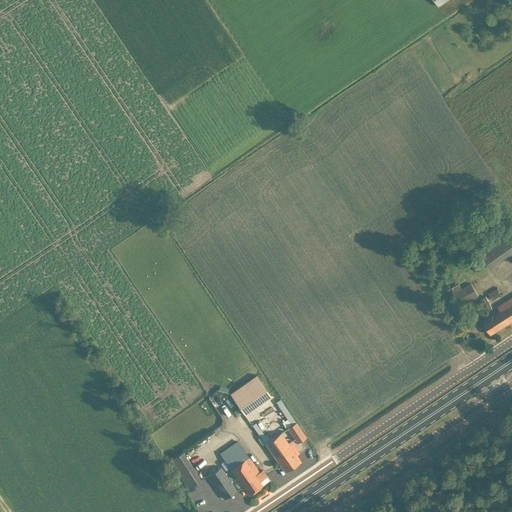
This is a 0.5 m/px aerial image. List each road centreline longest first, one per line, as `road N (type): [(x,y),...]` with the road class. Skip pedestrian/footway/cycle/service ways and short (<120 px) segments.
road 1 (unclassified): [(511,340),(259,511)]
road 2 (primary): [(285,511),(511,359)]
road 3 (unclassified): [(322,511),(511,382)]
